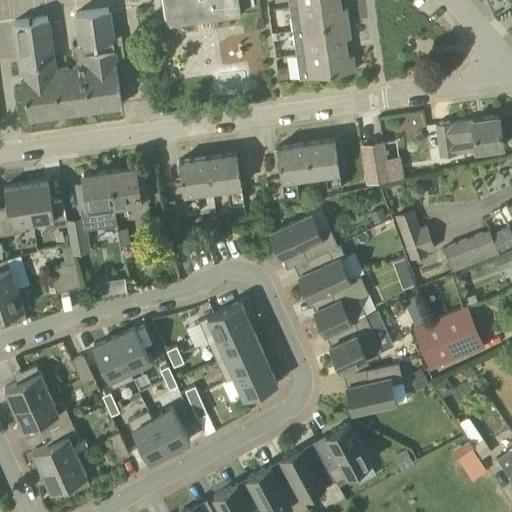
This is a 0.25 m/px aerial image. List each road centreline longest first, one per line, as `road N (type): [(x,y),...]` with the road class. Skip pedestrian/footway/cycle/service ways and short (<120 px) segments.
road 1 (residential): [(0,157),(511,80)]
road 2 (residential): [(249,272),(303,380),(299,400),(102,511)]
road 3 (residential): [(0,345),(249,272)]
